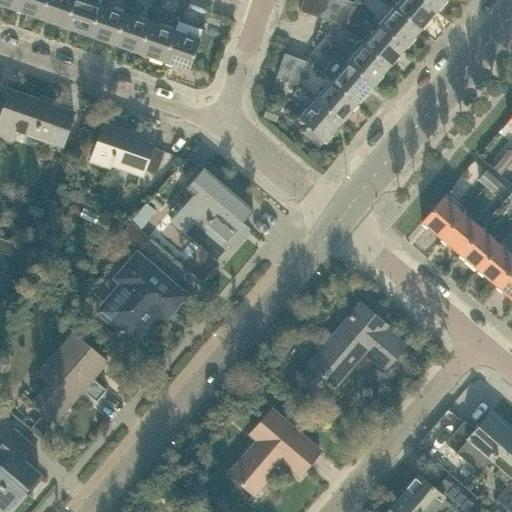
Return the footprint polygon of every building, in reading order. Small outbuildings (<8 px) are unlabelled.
[(0,0),(0,3),(15,9),(18,0),(0,0)] [(40,17),(45,0),(18,0),(15,9),(40,17)] [(64,26),(73,0),(45,0),(40,17),(64,26)] [(89,35),(100,4),(89,0),(73,0),(64,26),(89,35)] [(209,10),(212,0),(182,0),(182,1),(209,10)] [(311,14),(315,0),(302,0),(299,10),(311,14)] [(322,18),(328,0),(315,0),(311,14),(322,18)] [(340,0),(328,0),(322,18),(333,22),(340,0)] [(345,26),(353,2),(347,0),(340,0),(333,22),(345,26)] [(421,28),(436,9),(425,0),(398,0),(394,5),(421,28)] [(425,0),(436,9),(444,0),(425,0)] [(114,43),(125,12),(100,4),(89,35),(114,43)] [(405,46),(421,28),(394,5),(378,24),(405,46)] [(139,52),(149,21),(125,12),(114,43),(139,52)] [(163,60),(174,29),(149,21),(139,52),(163,60)] [(389,65),(405,46),(378,24),(362,42),(389,65)] [(199,38),(174,29),(163,60),(189,69),(199,38)] [(331,48),(337,40),(327,32),(321,39),(331,48)] [(325,55),(331,48),(321,39),(315,46),(325,55)] [(373,84),(389,65),(362,42),(347,61),(373,84)] [(287,81),(296,57),(284,53),(276,77),(287,81)] [(299,85),(307,61),(296,57),(287,81),(299,85)] [(357,102),(373,84),(347,61),(331,79),(357,102)] [(341,121),(357,102),(331,79),(315,98),(341,121)] [(62,145),(73,112),(9,89),(0,116),(0,135),(12,140),(16,129),(62,145)] [(325,140),(341,121),(315,98),(299,117),(306,124),(305,126),(306,128),(303,132),(319,146),(325,140)] [(275,120),(280,108),(268,103),(264,115),(275,120)] [(152,146),(154,140),(104,122),(91,160),(109,166),(110,163),(142,174),(144,168),(156,173),(164,151),(152,146)] [(501,157),(509,164),(511,160),(511,150),(509,148),(501,157)] [(501,173),(509,164),(501,157),(493,167),(501,173)] [(219,263),(243,235),(236,229),(253,209),(204,166),(186,188),(193,194),(170,221),(219,263)] [(493,190),(500,181),(485,169),(478,178),(493,190)] [(440,236),(462,212),(443,196),(422,221),(440,236)] [(42,219),(45,210),(31,205),(28,214),(42,219)] [(458,252),(480,227),(462,212),(440,236),(458,252)] [(140,250),(151,238),(132,221),(121,234),(140,250)] [(477,268),(498,243),(480,227),(458,252),(477,268)] [(0,250),(11,254),(15,242),(0,236),(0,250)] [(496,284),(511,265),(511,254),(506,250),(511,243),(504,237),(498,243),(477,268),(496,284)] [(185,294),(138,253),(137,252),(123,268),(142,285),(136,292),(110,321),(134,342),(158,313),(155,311),(162,303),(171,311),(185,294)] [(511,298),(511,265),(496,284),(511,298)] [(386,324),(374,314),(361,303),(329,341),(326,339),(325,340),(317,349),(320,351),(309,365),(333,385),(364,349),(385,368),(405,345),(383,327),(386,324)] [(98,372),(107,361),(73,332),(38,373),(49,383),(33,402),(50,418),(63,403),(68,407),(78,395),(73,391),(78,385),(96,400),(106,389),(91,376),(96,370),(98,372)] [(299,474),(320,450),(271,408),(250,433),(258,439),(229,473),(254,494),(277,468),(273,465),(280,458),(299,474)] [(491,459),(511,433),(511,431),(489,412),(475,429),(464,420),(445,442),(457,452),(468,439),(491,459)] [(14,430),(8,425),(3,432),(9,437),(0,446),(0,463),(1,464),(0,465),(0,507),(5,511),(6,511),(40,473),(24,460),(35,448),(14,430)] [(511,511),(511,433),(491,459),(500,467),(495,473),(508,484),(496,498),(511,511)] [(435,489),(418,474),(398,498),(401,501),(402,501),(414,511),(443,511),(451,504),(460,511),(464,511),(473,502),(444,477),(435,489)] [(414,511),(402,501),(401,501),(398,498),(385,511),(414,511)]
